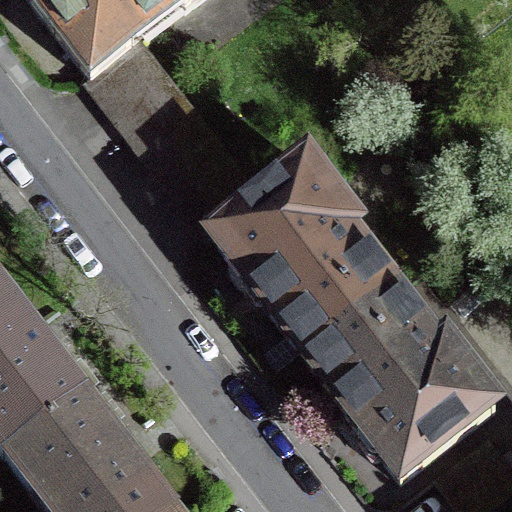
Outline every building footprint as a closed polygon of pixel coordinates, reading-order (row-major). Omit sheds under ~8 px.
[(25,0),(90,86),(138,50),(130,40),(175,6),(182,16),(204,0),(25,0)] [(151,165),(213,244),(260,207),(138,50),(90,86),(151,165)] [(211,245),(259,305),(305,366),(393,298),(348,241),(356,235),(307,171),(260,207),(213,244),(211,245)] [(0,454),(7,463),(83,404),(47,357),(54,351),(46,341),(38,330),(31,336),(0,296),(0,454)] [(437,356),(393,298),(305,366),(353,427),(400,488),(495,414),(445,350),(437,356)] [(120,451),(83,404),(7,463),(34,498),(43,491),(58,511),(166,511),(135,471),(143,466),(135,455),(127,445),(120,451)] [(490,511),(511,496),(511,473),(488,442),(438,480),(455,503),(462,511),(490,511)]
